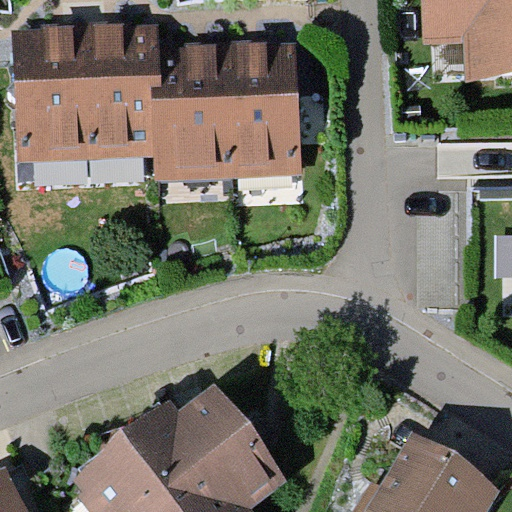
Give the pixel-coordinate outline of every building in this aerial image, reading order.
[(466,92),(511,89),(511,0),(422,0),(425,53),(464,52),(466,92)] [(161,56),(160,31),(12,37),(17,169),(154,163),(151,106),(163,105),(161,56)] [(155,189),(304,182),(298,50),(161,56),(163,105),(151,106),(154,163),(155,189)] [(265,511),(288,494),(215,403),(179,430),(171,420),(74,495),(81,504),(78,508),(81,511),(265,511)] [(372,511),(494,511),(501,502),(412,446),(372,511)] [(0,511),(25,511),(9,477),(0,481),(0,511)]
